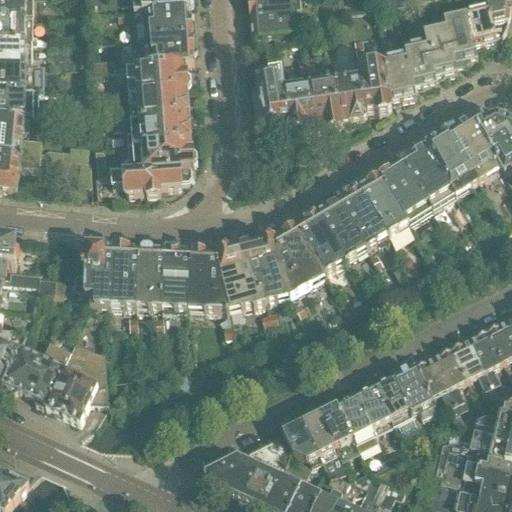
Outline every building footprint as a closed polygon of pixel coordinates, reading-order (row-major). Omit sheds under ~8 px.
[(132,0),(134,18),(140,18),(191,14),(190,13),(193,12),(195,10),(194,2),(191,0),(132,0)] [(292,0),(282,0),(250,2),(253,47),(296,43),(292,0)] [(484,0),(488,15),(497,46),(502,45),(507,36),(511,18),(509,0),(484,0)] [(0,26),(33,28),(33,4),(0,2),(0,26)] [(416,7),(419,20),(429,17),(426,4),(416,7)] [(136,29),(138,47),(198,43),(197,30),(196,30),(192,26),(192,25),(191,14),(140,18),(141,28),(136,29)] [(466,20),(467,23),(476,56),(498,51),(497,46),(488,15),(466,20)] [(118,19),(118,27),(132,26),(131,18),(118,19)] [(404,54),(405,63),(415,98),(438,93),(436,86),(458,81),(457,78),(467,76),(465,71),(478,68),(476,56),(467,23),(444,29),(446,37),(424,42),(426,50),(404,54)] [(0,50),(27,52),(33,52),(33,28),(0,26),(0,50)] [(381,41),(383,57),(390,57),(388,39),(381,41)] [(142,65),(143,75),(186,74),(196,73),(195,62),(196,62),(196,61),(199,57),(198,43),(138,47),(139,65),(142,65)] [(355,49),(357,61),(365,60),(363,48),(355,49)] [(266,50),(267,62),(269,74),(282,73),(278,49),(266,50)] [(0,74),(27,76),(33,76),(33,52),(27,52),(0,50),(0,74)] [(357,65),(358,75),(367,122),(375,120),(379,124),(390,122),(393,118),(392,112),(385,66),(384,62),(357,65)] [(405,63),(385,66),(392,112),(417,106),(415,98),(405,63)] [(0,100),(33,100),(44,100),(44,76),(33,76),(27,76),(0,74),(0,100)] [(127,76),(129,104),(187,99),(189,99),(189,98),(193,94),(193,88),(189,85),(189,82),(187,83),(186,74),(143,75),(127,76)] [(358,75),(336,79),(344,134),(364,131),(368,127),(367,122),(358,75)] [(282,134),(290,133),(284,87),(282,78),(269,80),(269,81),(257,83),(258,93),(258,94),(255,95),(253,97),(258,129),(261,131),(264,131),(264,136),(269,139),(278,138),(282,134)] [(336,79),(309,83),(317,138),(325,136),(325,138),(331,141),(340,140),(343,135),(343,134),(344,134),(336,79)] [(284,87),(290,133),(291,143),(296,146),(305,144),(309,140),(309,139),(317,138),(309,83),(284,87)] [(129,104),(131,129),(189,125),(187,99),(129,104)] [(0,125),(26,128),(33,128),(33,100),(0,100),(0,125)] [(0,160),(70,167),(71,158),(50,156),(42,159),(43,152),(24,150),(26,128),(0,125),(0,160)] [(131,129),(134,155),(191,151),(189,125),(131,129)] [(481,126),(472,131),(492,163),(511,151),(511,132),(509,132),(510,131),(509,131),(508,131),(497,127),(496,126),(494,127),(495,127),(489,131),(488,130),(487,130),(486,129),(485,129),(484,129),(483,130),(481,126)] [(458,138),(450,143),(480,191),(497,180),(501,177),(492,163),(472,131),(458,140),(458,138)] [(86,145),(96,145),(96,132),(86,132),(86,145)] [(441,149),(427,157),(457,205),(480,191),(450,143),(441,148),(441,149)] [(134,155),(136,179),(192,177),(192,176),(195,176),(195,173),(198,170),(197,164),(194,161),(194,158),(192,158),(191,151),(134,155)] [(511,151),(492,163),(501,177),(504,183),(511,179),(511,180),(511,151)] [(414,165),(403,172),(433,220),(457,205),(427,157),(425,158),(421,158),(416,161),(414,165)] [(70,167),(0,160),(0,197),(19,199),(21,176),(40,179),(41,171),(48,176),(68,178),(70,167)] [(78,192),(91,194),(93,194),(91,170),(80,168),(78,192)] [(403,172),(380,185),(409,233),(410,234),(433,220),(403,172)] [(192,177),(136,179),(123,180),(112,181),(113,195),(125,194),(125,201),(129,204),(147,203),(147,205),(161,205),(161,197),(179,196),(182,192),(182,189),(190,189),(192,184),(192,177)] [(380,185),(359,198),(388,246),(409,233),(380,185)] [(347,205),(338,210),(367,258),(388,246),(359,198),(357,196),(346,202),(347,205)] [(338,210),(317,223),(346,270),(367,258),(338,210)] [(305,230),(296,235),(325,283),(346,270),(317,223),(315,220),(304,227),(305,230)] [(296,235),(276,247),(289,305),(291,307),(327,286),(325,283),(296,235)] [(0,288),(2,289),(3,289),(4,286),(5,274),(11,274),(14,246),(0,244),(0,288)] [(261,249),(237,255),(241,272),(248,270),(252,289),(255,289),(258,299),(261,298),(264,311),(289,305),(276,247),(275,246),(273,247),(269,244),(263,246),(261,249)] [(215,261),(230,319),(251,314),(251,317),(265,314),(264,311),(261,298),(258,299),(255,289),(252,289),(248,270),(241,272),(237,255),(229,257),(226,254),(219,256),(217,260),(215,261)] [(84,265),(83,273),(83,277),(87,277),(86,284),(76,283),(75,298),(86,298),(85,303),(90,304),(95,304),(95,314),(94,315),(110,316),(113,256),(96,255),(88,255),(84,258),(84,265)] [(110,316),(135,317),(139,257),(129,257),(129,255),(117,255),(117,256),(113,256),(110,316)] [(135,317),(161,319),(164,259),(154,258),(151,256),(146,256),(143,258),(139,257),(135,317)] [(161,319),(187,320),(190,260),(180,259),(180,258),(168,257),(168,259),(164,259),(161,319)] [(190,260),(187,320),(227,322),(227,325),(221,328),(225,334),(226,345),(233,345),(230,319),(215,261),(190,260)] [(371,264),(377,273),(382,270),(377,260),(371,264)] [(402,267),(411,282),(419,277),(410,263),(402,267)] [(350,276),(356,286),(362,282),(356,273),(350,276)] [(3,289),(39,293),(38,306),(44,307),(54,309),(56,287),(11,282),(10,287),(4,286),(3,289)] [(44,307),(38,306),(35,306),(34,319),(39,320),(44,307)] [(294,313),(300,323),(307,319),(301,309),(294,313)] [(275,319),(268,320),(271,331),(278,330),(275,319)] [(271,331),(268,320),(261,322),(264,333),(271,331)] [(488,339),(504,370),(511,366),(511,341),(507,330),(500,334),(500,333),(488,339)] [(471,348),(496,399),(496,400),(504,396),(501,389),(494,375),(504,370),(488,339),(476,345),(476,346),(471,348)] [(0,343),(0,373),(15,342),(1,341),(0,343)] [(5,392),(21,358),(23,352),(27,343),(15,342),(0,373),(0,394),(3,396),(5,392)] [(48,412),(73,358),(53,348),(46,363),(28,402),(35,406),(36,411),(43,414),(48,412)] [(452,357),(468,388),(478,383),(484,397),(488,396),(490,401),(496,399),(471,348),(464,352),(463,352),(452,357)] [(75,353),(73,358),(48,412),(47,416),(81,432),(90,412),(92,358),(75,353)] [(19,398),(28,402),(46,363),(35,357),(32,363),(21,358),(5,392),(6,393),(7,397),(14,401),(15,400),(19,398)] [(440,364),(434,367),(460,419),(468,415),(457,394),(468,388),(452,357),(440,363),(440,364)] [(104,362),(92,358),(90,412),(109,413),(104,362)] [(460,419),(434,367),(427,370),(416,375),(433,411),(434,411),(432,407),(442,402),(448,416),(449,416),(452,423),(459,437),(467,433),(464,426),(460,419)] [(394,386),(410,419),(412,423),(420,419),(423,425),(437,418),(433,411),(416,375),(394,386)] [(376,396),(392,428),(410,419),(394,386),(376,396)] [(357,405),(373,438),(392,428),(376,396),(357,405)] [(354,447),(360,458),(379,449),(373,438),(357,405),(339,415),(354,447)] [(322,423),(343,466),(360,458),(354,447),(339,415),(322,423)] [(474,439),(472,448),(511,457),(511,424),(505,423),(505,421),(501,421),(499,428),(485,425),(476,429),(476,433),(497,438),(496,444),(474,439)] [(331,486),(338,483),(348,480),(346,475),(347,474),(343,466),(322,423),(304,432),(322,469),(330,484),(331,486)] [(304,432),(284,443),(292,460),(291,462),(294,468),(312,476),(314,473),(322,469),(304,432)] [(422,443),(428,454),(433,451),(428,440),(422,443)] [(207,490),(246,508),(265,466),(285,476),(291,462),(292,460),(284,443),(249,460),(249,461),(248,464),(244,463),(243,463),(243,464),(242,464),(242,465),(242,466),(241,466),(240,465),(208,481),(207,490)] [(441,458),(441,459),(469,464),(511,473),(511,457),(472,448),(461,446),(462,449),(460,449),(452,450),(442,454),(441,458)] [(387,465),(390,472),(408,464),(405,456),(387,465)] [(441,459),(438,473),(511,489),(511,473),(469,464),(441,459)] [(246,508),(254,511),(268,511),(285,476),(265,466),(246,508)] [(387,476),(394,487),(402,482),(396,471),(387,476)] [(511,489),(438,473),(434,489),(442,491),(511,506),(511,489)] [(268,511),(293,511),(304,488),(306,484),(303,482),(302,483),(285,476),(268,511)] [(353,487),(355,491),(366,494),(366,495),(367,495),(372,483),(369,478),(353,487)] [(293,511),(317,511),(322,503),(328,492),(331,486),(330,484),(322,480),(317,494),(304,488),(293,511)] [(7,482),(0,491),(0,511),(12,511),(21,502),(30,492),(29,492),(26,491),(25,486),(18,482),(17,483),(14,485),(7,482)] [(317,511),(338,511),(341,507),(343,502),(342,502),(344,497),(346,498),(346,497),(350,489),(338,483),(331,486),(328,492),(334,495),(329,506),(322,503),(317,511)] [(377,511),(387,490),(381,488),(373,507),(369,505),(366,511),(377,511)] [(460,508),(459,511),(461,511),(511,511),(511,506),(442,491),(434,489),(431,500),(440,502),(440,504),(460,508)] [(391,511),(394,506),(395,504),(401,507),(405,498),(387,490),(377,511),(391,511)] [(338,511),(350,511),(356,499),(351,497),(350,499),(346,497),(346,498),(344,497),(342,502),(343,502),(341,507),(338,511)] [(421,499),(416,511),(418,511),(424,511),(427,501),(421,499)] [(460,508),(440,504),(440,502),(431,500),(429,511),(431,511),(458,511),(459,511),(460,508)]
